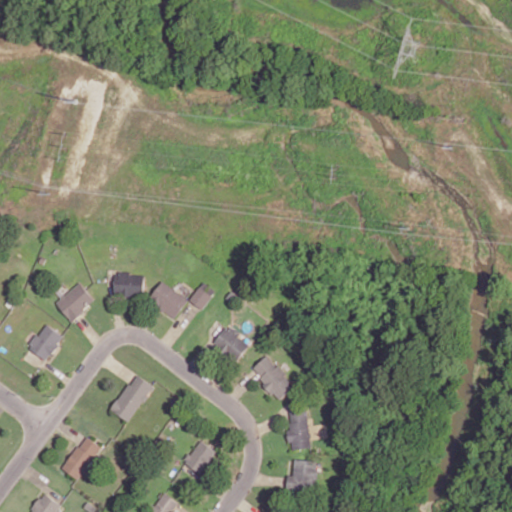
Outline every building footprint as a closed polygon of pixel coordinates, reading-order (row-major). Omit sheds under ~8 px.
[(115,272),(114,295),(144,295),(145,273),(115,272)] [(189,298),(162,280),(148,300),(175,318),(189,298)] [(56,302),(72,320),(96,299),(80,281),(56,302)] [(202,308),(216,291),(204,281),(190,299),(202,308)] [(49,359),(62,333),(43,323),(30,349),(49,359)] [(250,344),(239,336),(241,334),(228,324),(214,343),(237,360),(250,344)] [(252,369),(280,400),(296,385),(268,354),(252,369)] [(112,409),(129,421),(154,385),(137,373),(112,409)] [(290,448),(310,447),(309,408),(289,409),(290,448)] [(102,446),(86,435),(63,467),(79,479),(102,446)] [(218,451),(200,439),(185,461),(202,473),(218,451)] [(317,491),(318,459),(295,459),(294,474),(288,474),(288,490),(317,491)] [(30,511),(56,511),(62,504),(43,492),(30,511)] [(153,510),(151,511),(171,511),(179,504),(166,492),(151,508),(153,510)]
